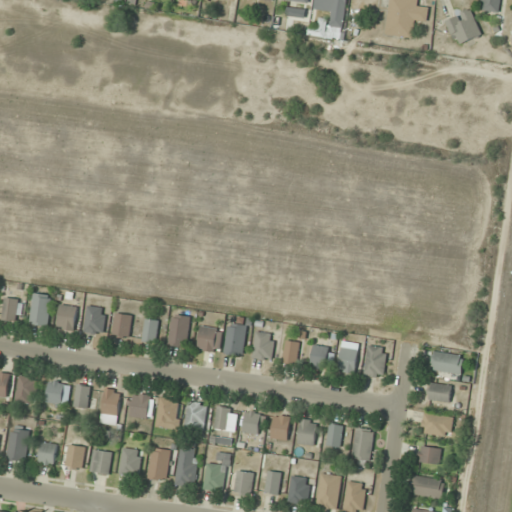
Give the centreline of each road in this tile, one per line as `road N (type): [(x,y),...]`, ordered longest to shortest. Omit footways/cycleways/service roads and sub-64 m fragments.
road 1 (residential): [(0,345),(399,406)]
road 2 (residential): [(386,511),(410,347)]
road 3 (residential): [(0,487),(152,511)]
